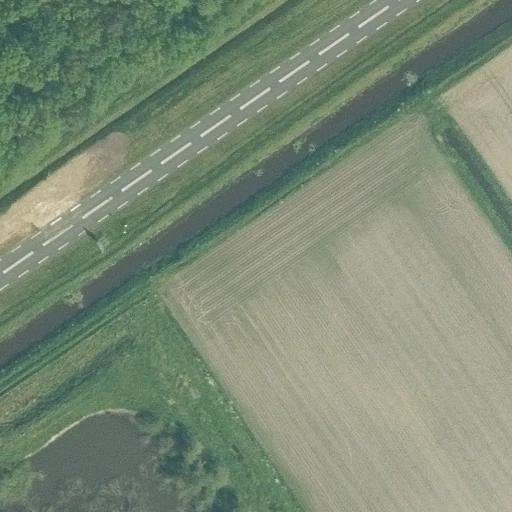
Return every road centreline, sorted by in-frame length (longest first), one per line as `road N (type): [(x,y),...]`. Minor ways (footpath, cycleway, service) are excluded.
road 1 (primary): [(0,275),(398,0)]
road 2 (track): [(245,0),(0,169)]
